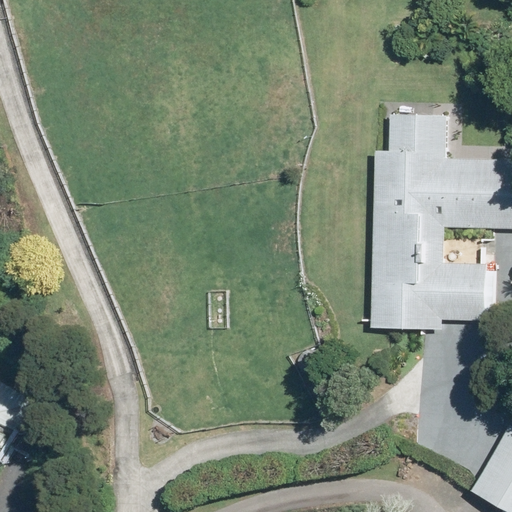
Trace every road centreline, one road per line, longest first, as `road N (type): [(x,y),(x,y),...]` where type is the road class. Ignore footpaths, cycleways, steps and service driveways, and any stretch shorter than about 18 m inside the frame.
road 1 (track): [(131,511),(111,346),(0,51)]
road 2 (track): [(128,492),(196,458),(361,419),(419,388),(445,357)]
road 3 (track): [(243,511),(268,500),(345,490),(417,494),(450,511)]
